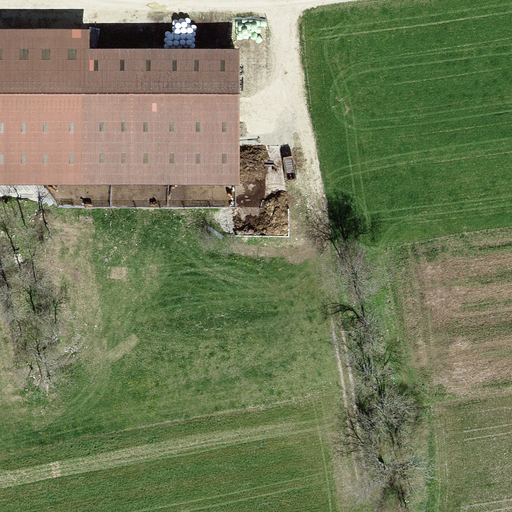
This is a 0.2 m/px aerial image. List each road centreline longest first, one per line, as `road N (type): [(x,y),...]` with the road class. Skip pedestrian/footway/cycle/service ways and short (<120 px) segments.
road 1 (track): [(288,1),(379,511)]
road 2 (track): [(299,0),(172,0)]
